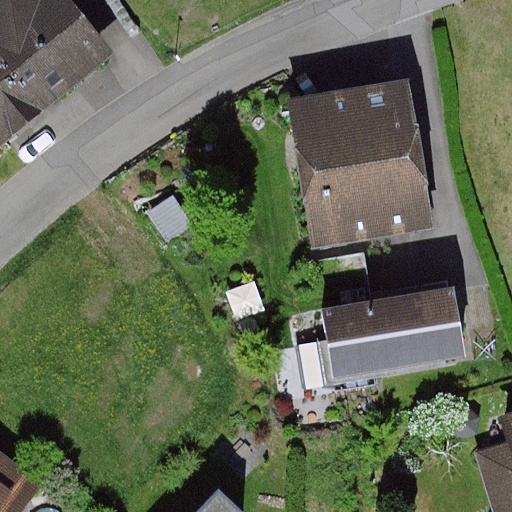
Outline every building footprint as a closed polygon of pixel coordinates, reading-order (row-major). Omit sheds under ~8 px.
[(0,0),(0,75),(35,117),(118,56),(72,0),(0,0)] [(0,145),(35,117),(0,75),(0,145)] [(411,80),(288,101),(314,252),(436,231),(411,80)] [(261,308),(253,283),(228,291),(236,316),(261,308)] [(457,287),(323,309),(329,346),(319,348),(318,343),(299,346),(306,390),(469,364),(457,287)] [(482,419),(468,407),(452,412),(449,429),(462,441),(478,436),(482,419)] [(511,511),(511,412),(499,416),(507,444),(475,454),(492,511),(511,511)] [(260,450),(253,442),(241,454),(249,461),(260,450)] [(24,511),(45,486),(0,450),(0,511),(24,511)] [(199,511),(244,511),(221,490),(199,511)]
